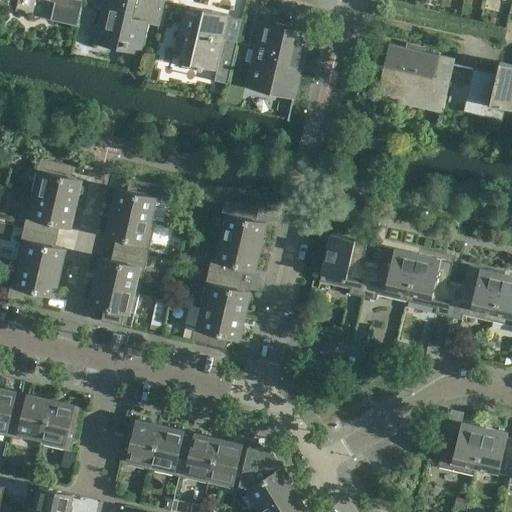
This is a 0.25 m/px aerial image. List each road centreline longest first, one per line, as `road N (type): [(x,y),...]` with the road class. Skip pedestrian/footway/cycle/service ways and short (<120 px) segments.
road 1 (residential): [(63,352),(102,145)]
road 2 (residential): [(511,386),(483,377),(433,386),(329,460)]
road 3 (residential): [(265,397),(300,212)]
road 4 (residential): [(265,397),(117,361)]
road 5 (residential): [(110,511),(106,423),(117,361)]
